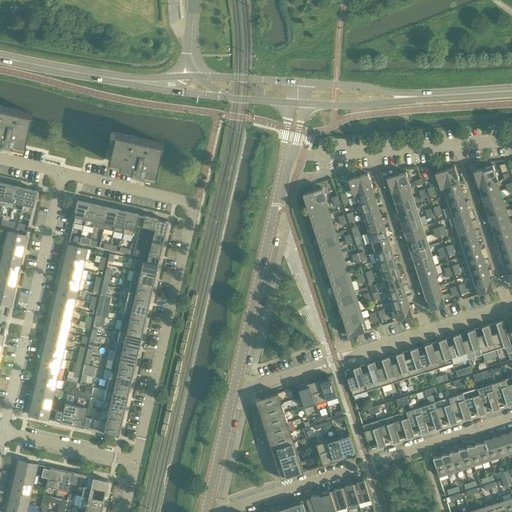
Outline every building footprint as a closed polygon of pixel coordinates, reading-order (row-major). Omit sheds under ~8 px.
[(5,142),(10,143),(10,142),(18,143),(26,144),(33,115),(0,107),(0,139),(5,141),(5,142)] [(149,173),(157,174),(164,144),(116,134),(110,161),(118,165),(127,168),(136,170),(136,172),(141,173),(141,171),(149,173)] [(454,167),(445,170),(450,186),(460,182),(455,168),(458,168),(457,164),(454,164),(454,167)] [(493,165),(483,168),(488,184),(498,181),(493,165)] [(473,172),(478,187),(488,184),(483,168),(473,172)] [(435,173),(440,189),(450,186),(445,170),(435,173)] [(358,177),(363,192),(373,189),(368,174),(372,174),(371,171),(367,171),(368,174),(358,177)] [(406,172),(396,175),(401,191),(411,188),(411,187),(409,182),(406,172)] [(386,178),(391,194),(401,191),(396,175),(386,178)] [(348,180),(353,196),(363,192),(358,177),(348,180)] [(479,187),(482,197),(499,191),(496,182),(498,181),(488,184),(478,187),(478,188),(479,187)] [(441,189),(444,198),(462,193),(459,183),(460,183),(460,182),(450,186),(440,189),(441,189)] [(17,187),(7,185),(2,207),(12,209),(17,187)] [(27,190),(17,187),(12,209),(22,211),(27,190)] [(323,188),(313,191),(318,207),(328,204),(323,188)] [(393,194),(395,203),(413,198),(410,188),(411,188),(401,191),(391,194),(392,194),(393,194)] [(355,195),(358,205),(375,199),(372,190),(373,190),(373,189),(363,192),(353,196),(355,195)] [(37,192),(27,190),(22,211),(32,214),(37,192)] [(303,195),(308,210),(318,207),(313,191),(303,195)] [(482,197),(485,206),(503,201),(499,191),(482,197)] [(444,198),(447,208),(465,202),(462,193),(444,198)] [(395,203),(399,213),(416,207),(413,198),(395,203)] [(360,204),(363,214),(378,209),(375,199),(358,205),(360,204)] [(74,223),(84,225),(89,204),(79,201),(74,223)] [(485,206),(488,216),(506,211),(503,201),(485,206)] [(465,202),(447,208),(450,217),(451,218),(468,212),(465,202)] [(84,225),(94,228),(99,206),(89,204),(84,225)] [(309,210),(312,220),(329,214),(326,205),(328,204),(318,207),(308,210),(308,211),(309,210)] [(94,228),(104,230),(109,208),(99,206),(94,228)] [(399,213),(402,222),(419,217),(416,207),(399,213)] [(104,230),(114,232),(119,211),(109,208),(104,230)] [(363,214),(366,223),(381,219),(378,209),(363,214)] [(114,232),(124,234),(129,213),(119,211),(114,232)] [(488,216),(491,226),(509,220),(506,211),(488,216)] [(451,218),(454,227),(471,222),(468,212),(451,218)] [(134,237),(137,226),(136,226),(139,215),(129,213),(124,234),(134,237)] [(312,220),(315,229),(332,224),(329,214),(312,220)] [(137,226),(155,230),(156,230),(158,219),(139,215),(136,226),(137,226)] [(402,222),(405,232),(422,227),(419,217),(402,222)] [(155,230),(153,241),(163,244),(168,222),(158,219),(156,230),(155,230)] [(367,234),(385,228),(381,219),(366,223),(369,233),(367,234)] [(491,226),(495,236),(511,230),(509,220),(491,226)] [(454,227),(457,237),(474,231),(471,222),(454,227)] [(315,229),(318,239),(336,233),(332,224),(315,229)] [(351,228),(354,238),(360,236),(357,227),(351,228)] [(405,232),(408,242),(425,236),(422,227),(405,232)] [(367,234),(370,244),(388,238),(385,228),(367,234)] [(495,236),(498,245),(511,240),(511,230),(495,236)] [(457,237),(460,247),(477,241),(474,231),(457,237)] [(9,232),(6,243),(24,247),(27,236),(9,232)] [(318,239),(321,249),(339,243),(336,233),(318,239)] [(81,239),(80,243),(90,245),(91,239),(82,236),(81,239)] [(408,242),(411,252),(428,246),(425,236),(408,242)] [(370,244),(373,253),(391,248),(388,238),(370,244)] [(511,240),(498,245),(501,255),(511,251),(511,240)] [(153,241),(148,263),(158,266),(163,244),(153,241)] [(460,247),(463,256),(481,251),(477,241),(460,247)] [(6,243),(4,253),(22,257),(24,247),(6,243)] [(321,249),(325,258),(342,253),(339,243),(321,249)] [(69,245),(66,256),(85,260),(87,250),(69,245)] [(411,252),(414,261),(431,256),(428,246),(411,252)] [(373,253),(377,263),(394,257),(391,248),(373,253)] [(463,256),(466,266),(484,260),(481,251),(463,256)] [(511,251),(501,255),(504,265),(511,262),(511,251)] [(4,253),(2,262),(20,267),(22,257),(4,253)] [(325,258),(328,268),(345,263),(342,253),(325,258)] [(66,256),(64,266),(82,270),(85,260),(66,256)] [(414,261),(417,271),(435,265),(431,256),(414,261)] [(377,263),(380,273),(397,267),(394,257),(377,263)] [(137,260),(134,272),(155,277),(158,266),(148,263),(137,260)] [(466,266),(469,276),(487,270),(484,260),(466,266)] [(2,262),(0,269),(0,272),(18,277),(20,267),(2,262)] [(328,268),(331,278),(348,272),(347,270),(350,269),(348,262),(345,263),(328,268)] [(417,271),(420,281),(438,275),(435,265),(417,271)] [(64,266),(62,276),(80,280),(82,270),(64,266)] [(380,273),(383,282),(400,277),(397,267),(380,273)] [(469,276),(473,285),(490,280),(487,270),(469,276)] [(0,272),(0,282),(15,286),(18,277),(0,272)] [(134,272),(132,282),(153,287),(155,277),(134,272)] [(331,278),(334,288),(351,282),(348,272),(331,278)] [(420,281),(423,290),(438,285),(436,276),(438,276),(438,275),(420,281)] [(62,276),(60,286),(78,290),(80,280),(62,276)] [(386,292),(403,286),(400,277),(383,282),(383,283),(385,282),(388,291),(386,292)] [(490,280),(473,285),(476,295),(475,295),(475,296),(493,290),(490,280)] [(0,293),(13,296),(15,286),(0,282),(0,293)] [(132,282),(129,292),(151,297),(153,287),(132,282)] [(334,288),(337,297),(354,292),(351,282),(334,288)] [(370,287),(373,296),(379,294),(375,285),(370,287)] [(423,290),(427,300),(442,295),(438,285),(423,290)] [(60,286),(57,296),(76,300),(78,290),(60,286)] [(386,292),(389,302),(406,296),(403,286),(386,292)] [(129,292),(127,302),(149,307),(151,297),(129,292)] [(337,297),(340,307),(358,301),(354,292),(337,297)] [(0,304),(11,307),(13,296),(0,293),(0,304)] [(442,295),(427,300),(430,310),(445,305),(442,295)] [(57,296),(55,306),(73,310),(76,300),(57,296)] [(389,302),(392,311),(410,306),(406,296),(389,302)] [(340,307),(343,317),(361,311),(358,301),(340,307)] [(127,302),(125,312),(146,317),(149,307),(127,302)] [(55,306),(53,316),(71,320),(73,310),(55,306)] [(410,306),(392,311),(392,312),(395,311),(398,321),(413,316),(410,306)] [(98,309),(96,316),(106,318),(106,317),(101,316),(103,311),(98,309)] [(343,317),(346,326),(364,321),(361,311),(343,317)] [(125,312),(123,322),(144,327),(146,317),(125,312)] [(71,320),(53,316),(50,327),(51,327),(69,331),(71,320)] [(106,318),(96,316),(95,322),(104,324),(106,318)] [(499,333),(492,335),(491,335),(496,350),(511,345),(503,320),(496,322),(499,333)] [(364,321),(346,326),(349,336),(349,337),(368,330),(367,330),(364,321)] [(123,322),(120,331),(142,337),(144,327),(123,322)] [(484,335),(477,337),(476,337),(482,354),(496,350),(491,335),(492,335),(488,325),(481,327),(484,335)] [(50,329),(48,336),(66,340),(68,334),(50,330),(50,329)] [(470,339),(462,342),(468,359),(482,354),(476,337),(477,337),(474,329),(467,331),(470,339)] [(120,331),(118,342),(140,346),(142,337),(120,331)] [(455,344),(448,346),(453,363),(468,359),(462,342),(460,334),(453,336),(455,344)] [(48,336),(46,346),(64,350),(66,340),(48,336)] [(441,348),(434,351),(433,351),(439,368),(453,363),(448,346),(446,338),(439,341),(441,348)] [(118,342),(116,351),(137,356),(140,346),(118,342)] [(427,353),(420,355),(419,356),(425,373),(439,368),(433,351),(434,351),(431,343),(424,345),(427,353)] [(46,346),(44,356),(62,360),(64,350),(46,346)] [(412,358),(405,360),(410,377),(425,373),(419,356),(420,355),(417,348),(410,350),(412,358)] [(116,351),(114,361),(135,366),(137,356),(116,351)] [(398,362),(391,365),(396,382),(410,377),(405,360),(403,352),(396,354),(398,362)] [(44,356),(41,366),(60,370),(62,360),(44,356)] [(384,367),(377,369),(376,369),(382,386),(396,382),(391,365),(388,357),(381,359),(384,367)] [(114,361),(111,371),(133,376),(135,366),(114,361)] [(370,371),(362,374),(368,391),(382,386),(376,369),(377,369),(374,361),(367,364),(370,371)] [(41,366),(39,376),(57,380),(60,370),(41,366)] [(362,374),(360,366),(353,368),(355,376),(347,379),(353,396),(368,391),(362,374)] [(111,371),(109,381),(131,386),(133,376),(111,371)] [(71,379),(70,383),(78,384),(80,375),(75,373),(74,380),(71,379)] [(39,376),(37,385),(55,390),(57,380),(39,376)] [(331,378),(320,382),(327,402),(338,398),(331,377),(331,378)] [(496,398),(504,395),(507,406),(511,404),(511,397),(511,393),(510,393),(506,379),(491,383),(496,398)] [(109,381),(107,391),(128,396),(131,386),(109,381)] [(320,382),(310,385),(316,405),(327,402),(320,382)] [(68,391),(68,393),(73,394),(74,391),(76,391),(78,384),(70,383),(69,387),(66,386),(65,391),(68,391)] [(482,403),(482,402),(489,400),(493,411),(500,408),(496,398),(491,383),(477,388),(482,403)] [(37,385),(35,395),(53,400),(55,390),(37,385)] [(316,405),(310,385),(299,388),(299,387),(298,387),(304,409),(316,405)] [(467,407),(468,407),(475,405),(478,415),(485,413),(482,402),(482,403),(477,388),(463,393),(467,407)] [(429,403),(420,406),(425,421),(432,418),(435,429),(442,427),(439,416),(434,402),(432,395),(430,389),(425,390),(429,403)] [(107,391),(105,401),(126,406),(128,396),(107,391)] [(259,400),(262,410),(282,404),(279,393),(256,400),(257,401),(259,400)] [(453,412),(456,421),(464,418),(464,420),(471,417),(468,407),(467,407),(463,393),(448,397),(453,412)] [(35,395),(32,405),(51,410),(51,409),(53,400),(35,395)] [(439,416),(446,414),(450,424),(457,422),(456,421),(453,412),(448,397),(434,402),(439,416)] [(105,401),(102,411),(124,416),(126,406),(105,401)] [(56,410),(53,421),(73,426),(77,407),(66,404),(64,412),(56,410)] [(262,410),(265,419),(285,413),(282,404),(262,410)] [(51,410),(32,405),(30,416),(48,420),(51,410)] [(420,406),(406,411),(410,425),(411,425),(418,423),(421,433),(428,431),(425,421),(420,406)] [(73,426),(89,429),(92,419),(87,418),(89,409),(77,407),(73,426)] [(100,421),(122,426),(124,416),(102,411),(100,421)] [(406,411),(391,416),(396,430),(404,428),(407,438),(414,436),(411,425),(410,425),(406,411)] [(265,419),(268,429),(288,423),(285,413),(265,419)] [(391,416),(377,420),(382,435),(389,432),(393,443),(400,440),(396,430),(391,416)] [(93,430),(119,436),(122,426),(100,421),(95,420),(93,430)] [(382,435),(377,420),(362,425),(367,439),(375,437),(378,447),(385,445),(382,435)] [(268,429),(271,439),(291,433),(288,423),(268,429)] [(510,434),(502,435),(508,454),(511,452),(511,436),(510,432),(510,434)] [(271,439),(274,449),(294,443),(291,433),(271,439)] [(349,435),(338,438),(344,459),(355,455),(355,457),(356,456),(349,435)] [(501,437),(493,438),(499,457),(508,454),(502,435),(501,435),(501,437)] [(338,438),(327,442),(333,462),(344,459),(338,438)] [(493,439),(485,440),(491,459),(499,457),(493,438),(492,438),(493,439)] [(484,442),(476,443),(482,462),(491,459),(485,440),(484,441),(484,442)] [(333,462),(327,442),(315,445),(322,467),(323,466),(323,465),(333,462)] [(274,449),(277,458),(297,452),(294,443),(274,449)] [(476,445),(467,446),(473,465),(482,462),(476,443),(475,443),(476,445)] [(467,448),(459,449),(465,468),(473,465),(467,446),(467,448)] [(458,450),(450,451),(456,471),(465,468),(459,449),(458,449),(458,450)] [(450,453),(441,454),(448,473),(456,471),(450,451),(449,452),(450,453)] [(277,458),(280,468),(300,462),(297,452),(277,458)] [(448,473),(441,454),(441,456),(432,457),(439,476),(448,473)] [(35,474),(37,464),(19,459),(17,470),(35,474)] [(300,462),(280,468),(283,478),(281,478),(280,479),(303,472),(300,462)] [(35,475),(39,476),(42,465),(37,464),(35,474),(17,470),(14,480),(33,484),(35,475)] [(46,486),(58,488),(62,469),(42,465),(39,476),(48,478),(46,486)] [(71,483),(76,484),(79,473),(62,469),(58,488),(69,491),(71,483)] [(79,484),(84,486),(84,485),(106,490),(108,480),(82,474),(79,484)] [(353,483),(352,483),(358,502),(370,499),(364,479),(356,482),(356,483),(353,484),(353,483)] [(30,494),(33,484),(14,480),(12,490),(30,494)] [(358,502),(352,483),(345,485),(345,487),(342,488),(341,486),(341,487),(347,506),(348,510),(360,506),(358,502)] [(84,486),(82,496),(103,501),(106,490),(84,485),(84,486)] [(330,490),(329,490),(336,510),(347,506),(341,487),(333,489),(334,491),(330,492),(330,490)] [(28,504),(30,494),(12,490),(10,500),(28,504)] [(318,494),(323,511),(328,511),(336,510),(329,490),(322,493),(322,494),(319,495),(318,494)] [(323,511),(318,494),(310,496),(311,498),(306,499),(310,511),(323,511)] [(82,496),(80,506),(101,511),(103,501),(82,496)] [(48,509),(50,502),(46,501),(47,498),(43,497),(41,507),(48,509)] [(59,504),(58,507),(65,508),(67,500),(63,499),(61,505),(59,504)] [(302,500),(291,504),(293,511),(306,511),(302,499),(301,499),(302,500)] [(17,511),(26,511),(28,504),(10,500),(7,510),(17,511)] [(507,511),(504,500),(495,503),(498,511),(507,511)] [(498,511),(495,503),(487,506),(488,511),(498,511)]
